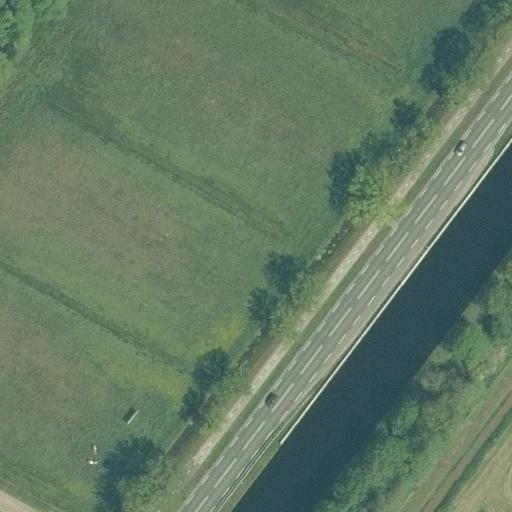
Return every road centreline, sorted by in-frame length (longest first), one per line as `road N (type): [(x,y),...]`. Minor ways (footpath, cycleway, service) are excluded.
road 1 (primary): [(194,511),(511,91)]
road 2 (track): [(511,274),(330,511)]
